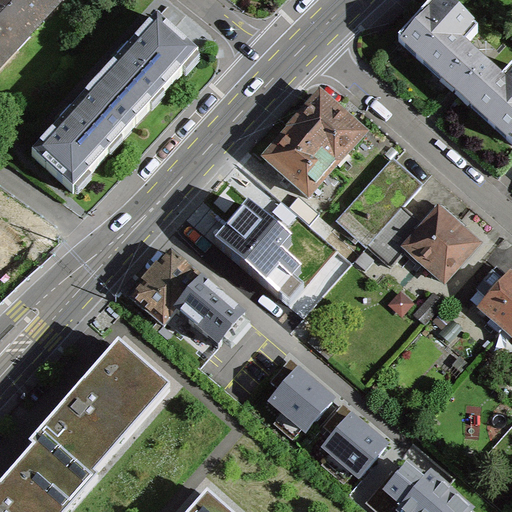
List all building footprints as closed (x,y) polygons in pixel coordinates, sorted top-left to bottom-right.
[(0,0),(0,77),(71,0),(0,0)] [(466,30),(432,0),(424,0),(385,45),(499,145),(511,130),(511,71),(505,66),(493,79),(453,45),(466,30)] [(35,152),(82,196),(208,60),(161,16),(35,152)] [(371,136),(321,93),(262,161),(312,204),(371,136)] [(423,186),(394,161),(340,223),(393,270),(407,253),(404,250),(424,226),(404,208),(423,186)] [(279,216),(237,180),(202,219),(245,256),(279,216)] [(486,248),(440,208),(424,226),(404,250),(407,253),(449,290),(486,248)] [(236,308),(171,253),(131,301),(166,331),(173,322),(202,347),(236,308)] [(511,275),(480,310),(511,339),(511,275)] [(0,511),(75,511),(101,483),(98,480),(173,394),(120,348),(29,451),(33,455),(0,491),(0,511)] [(380,425),(323,377),(292,414),(349,461),(380,425)] [(228,511),(209,495),(194,511),(228,511)]
